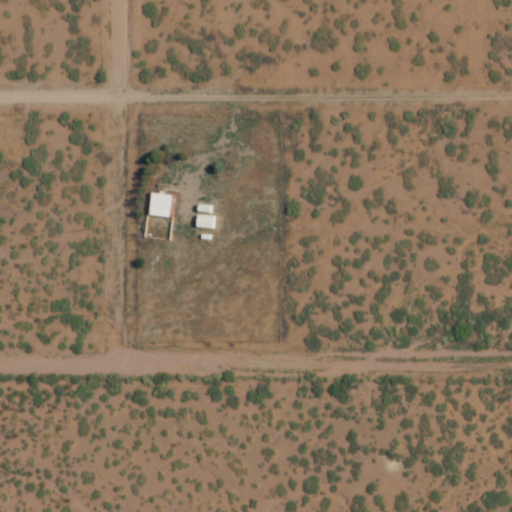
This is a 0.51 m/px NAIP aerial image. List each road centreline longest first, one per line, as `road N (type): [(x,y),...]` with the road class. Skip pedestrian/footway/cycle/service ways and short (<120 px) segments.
road 1 (track): [(511,368),(0,361)]
road 2 (track): [(114,74),(511,70)]
road 3 (residential): [(109,362),(112,0)]
